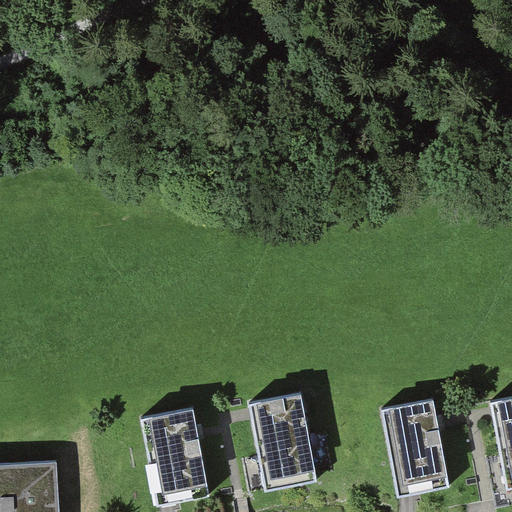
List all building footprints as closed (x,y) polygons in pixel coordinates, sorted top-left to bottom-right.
[(288,387),(235,398),(253,486),(306,475),(288,387)] [(511,394),(480,401),(499,489),(511,486),(511,394)] [(419,398),(366,409),(384,497),(437,486),(419,398)] [(183,406),(130,417),(148,505),(201,494),(183,406)] [(56,511),(54,465),(0,466),(0,511),(56,511)]
